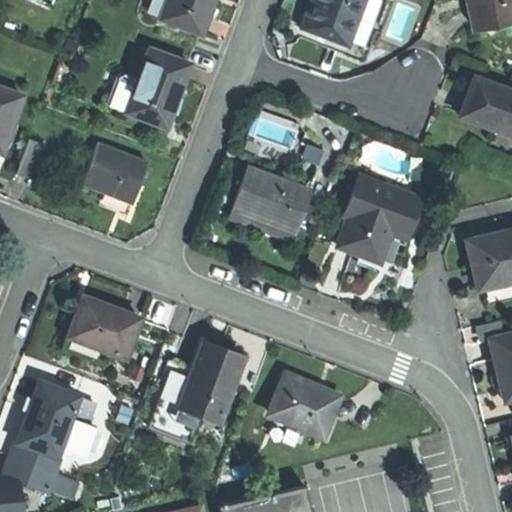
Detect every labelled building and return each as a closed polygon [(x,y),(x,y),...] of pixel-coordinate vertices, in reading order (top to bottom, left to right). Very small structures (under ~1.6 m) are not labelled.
[(164,0),(159,16),(200,32),(212,1),(212,0),(164,0)] [(307,0),(298,25),(326,36),(345,44),(361,0),(307,0)] [(361,0),(345,44),(342,50),(359,57),(381,0),(361,0)] [(476,26),(511,19),(511,8),(510,0),(470,0),(472,7),(476,26)] [(326,36),(298,25),(294,33),(323,44),(326,36)] [(341,51),(342,50),(345,44),(326,36),(323,44),(341,51)] [(136,78),(123,110),(165,126),(176,95),(189,62),(147,46),(136,78)] [(107,104),(123,110),(136,78),(123,73),(118,75),(107,104)] [(466,96),(459,114),(511,134),(511,89),(475,75),(466,96)] [(0,154),(21,96),(0,88),(0,154)] [(27,137),(14,172),(30,178),(43,143),(27,137)] [(105,192),(131,202),(146,162),(95,142),(80,183),(105,192)] [(246,165),(231,206),(258,216),(293,229),(309,189),(246,165)] [(349,215),(337,244),(357,251),(379,260),(390,231),(405,237),(420,197),(359,174),(344,213),(349,215)] [(477,288),(483,286),(511,279),(511,229),(466,241),(472,268),(477,288)] [(511,279),(483,286),(487,303),(511,297),(511,279)] [(82,293),(67,334),(124,356),(139,315),(108,303),(82,293)] [(488,337),(502,334),(499,320),(474,326),(478,339),(488,337)] [(496,370),(503,399),(511,396),(511,331),(502,334),(488,337),(496,370)] [(191,365),(176,403),(198,411),(217,419),(242,355),(220,346),(202,339),(191,365)] [(176,403),(191,365),(173,358),(147,424),(186,439),(198,411),(176,403)] [(287,373),(270,412),(321,434),(338,395),(314,384),(287,373)] [(25,411),(15,440),(54,455),(55,454),(58,445),(68,417),(70,413),(77,394),(37,379),(25,411)] [(93,400),(77,394),(70,413),(86,419),(93,400)] [(68,417),(58,445),(83,455),(94,426),(68,417)] [(15,440),(9,455),(8,454),(1,476),(16,474),(16,476),(46,488),(58,455),(55,454),(54,455),(15,440)] [(16,474),(1,476),(0,475),(0,511),(19,511),(16,476),(16,474)] [(306,484),(219,504),(220,507),(221,506),(222,511),(314,511),(315,510),(313,511),(306,484)]
